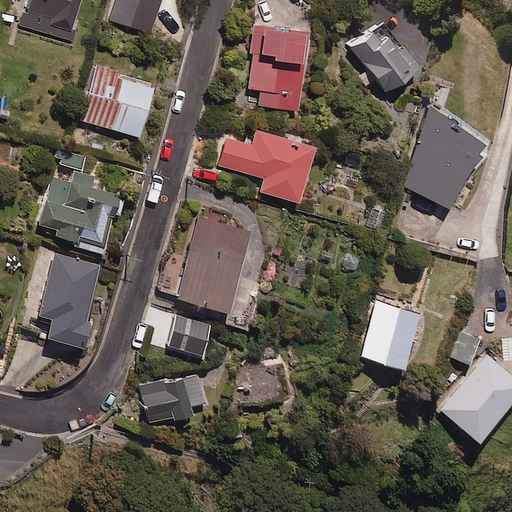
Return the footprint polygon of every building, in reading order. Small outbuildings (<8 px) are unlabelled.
[(30,0),(22,29),(73,44),(86,0),(30,0)] [(161,0),(116,0),(110,20),(151,33),(161,0)] [(418,68),(380,23),(347,50),(364,71),(357,77),(365,87),(374,79),(387,94),(418,68)] [(307,32),(254,27),(247,106),(300,111),(307,32)] [(118,72),(97,66),(81,121),(141,138),(155,89),(117,78),(118,72)] [(475,146),(424,108),(397,185),(447,208),(475,146)] [(317,148),(254,129),(249,145),(227,139),(219,165),(264,179),(260,192),(300,204),(317,148)] [(74,171),(83,173),(88,158),(56,148),(53,158),(59,160),(57,166),(74,171)] [(83,173),(74,171),(71,182),(53,177),(39,224),(59,230),(56,240),(103,254),(115,214),(119,215),(124,198),(100,190),(103,180),(83,173)] [(251,233),(199,219),(178,300),(230,314),(251,233)] [(100,263),(55,253),(40,316),(52,319),(48,339),(84,347),(91,320),(86,319),(100,263)] [(414,342),(418,343),(421,330),(417,329),(422,313),(376,300),(360,359),(406,371),(414,342)] [(480,339),(463,333),(454,359),(470,365),(480,339)] [(511,404),(511,374),(487,354),(439,412),(479,445),(511,404)] [(205,404),(199,375),(167,382),(166,378),(138,384),(146,422),(173,417),(174,421),(194,417),(192,407),(205,404)]
